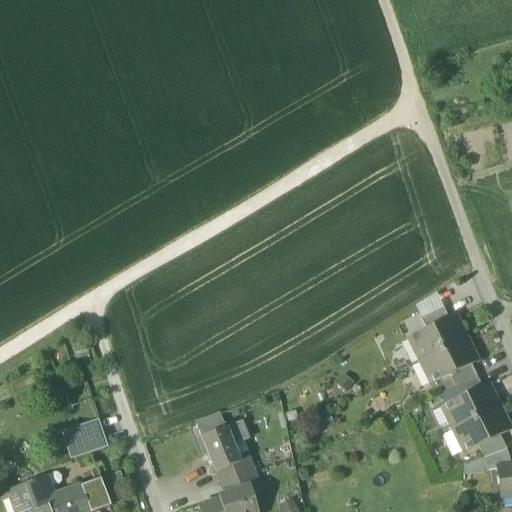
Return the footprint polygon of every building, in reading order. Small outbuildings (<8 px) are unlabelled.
[(441,309),(434,295),(414,308),(420,320),(441,309)] [(420,320),(425,331),(446,320),(441,309),(420,320)] [(415,349),(421,362),(458,344),(453,333),(458,331),(451,318),(446,320),(425,331),(412,337),(417,348),(415,349)] [(458,344),(463,342),(458,331),(453,333),(458,344)] [(463,342),(458,344),(463,354),(468,351),(463,342)] [(463,354),(458,344),(421,362),(426,372),(429,371),(435,384),(448,378),(469,368),(471,367),(474,365),(468,351),(463,354)] [(448,378),(453,388),(476,378),(471,367),(469,368),(448,378)] [(429,371),(426,372),(433,386),(435,384),(429,371)] [(482,390),(476,378),(453,388),(459,401),(482,390)] [(446,419),(452,431),(491,412),(487,403),(491,401),(485,389),(482,390),(459,401),(446,407),(444,408),(449,418),(446,419)] [(491,412),(495,410),(491,401),(487,403),(491,412)] [(495,410),(491,412),(497,424),(501,422),(495,410)] [(497,424),(491,412),(452,431),(458,444),(461,443),(467,454),(477,449),(498,439),(507,435),(501,422),(497,424)] [(196,425),(202,439),(225,430),(219,416),(196,425)] [(98,421),(69,431),(70,434),(98,425),(98,421)] [(241,424),(225,430),(232,447),(247,441),(241,424)] [(70,434),(79,459),(107,449),(98,425),(70,434)] [(236,458),(232,447),(225,430),(202,439),(200,440),(214,474),(239,464),(236,458)] [(69,462),(79,459),(70,434),(69,431),(60,434),(69,462)] [(477,449),(482,460),(504,452),(498,439),(477,449)] [(464,455),(467,454),(461,443),(458,444),(464,455)] [(508,471),(504,452),(482,460),(489,474),(497,473),(497,472),(508,471)] [(214,474),(218,485),(253,474),(246,454),(236,458),(239,464),(214,474)] [(511,498),(511,470),(508,471),(497,472),(497,473),(500,496),(506,499),(511,498)] [(259,493),(253,474),(218,485),(223,497),(249,488),(251,496),(259,493)] [(23,487),(24,492),(34,488),(35,492),(46,488),(43,480),(23,487)] [(99,481),(79,488),(87,511),(99,511),(109,508),(99,481)] [(50,499),(46,488),(35,492),(34,488),(24,492),(14,495),(20,511),(48,511),(44,501),(50,499)] [(87,511),(79,488),(50,499),(44,501),(48,511),(87,511)] [(254,511),(256,511),(251,496),(249,488),(223,497),(224,500),(197,509),(197,511),(254,511)]
